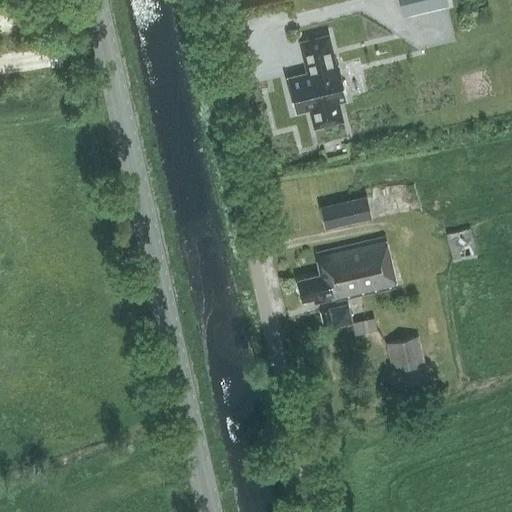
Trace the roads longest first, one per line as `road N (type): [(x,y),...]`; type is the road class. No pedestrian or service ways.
road 1 (unclassified): [(308,511),(190,0)]
road 2 (secondary): [(212,511),(98,0)]
